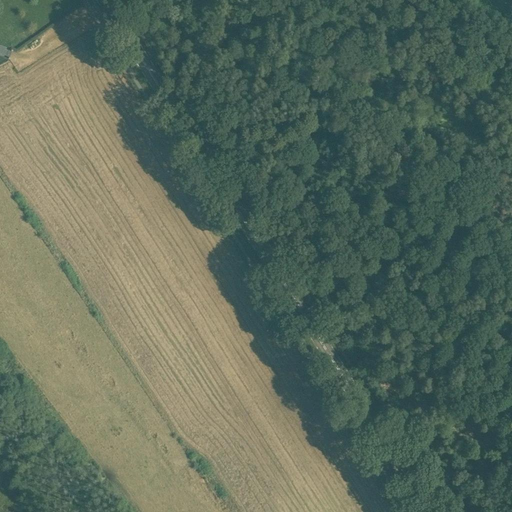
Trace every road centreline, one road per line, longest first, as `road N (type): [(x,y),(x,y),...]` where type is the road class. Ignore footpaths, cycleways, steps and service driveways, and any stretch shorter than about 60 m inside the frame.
road 1 (primary): [(429,511),(103,0)]
road 2 (unknown): [(217,0),(239,29),(297,58),(320,112)]
